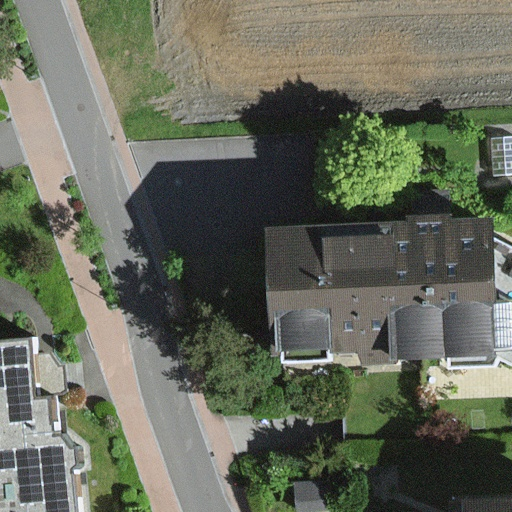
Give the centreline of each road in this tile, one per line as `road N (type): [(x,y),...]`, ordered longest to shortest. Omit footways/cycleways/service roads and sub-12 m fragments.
road 1 (residential): [(81,116),(185,455),(211,511)]
road 2 (residential): [(38,0),(81,116)]
